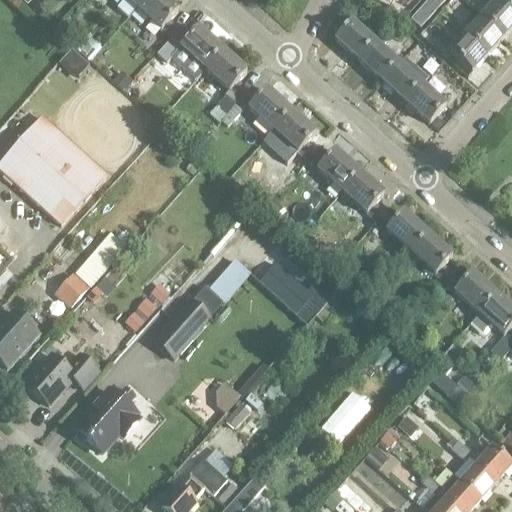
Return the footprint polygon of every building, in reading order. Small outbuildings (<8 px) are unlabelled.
[(125,0),(126,0),(117,11),(127,20),(137,10),(145,0),(125,0)] [(178,13),(163,0),(145,0),(137,10),(161,31),(171,40),(178,32),(168,24),(178,13)] [(420,31),(447,0),(430,0),(410,22),(420,31)] [(511,0),(499,0),(498,1),(511,13),(511,0)] [(511,13),(498,1),(482,19),(504,38),(511,29),(511,13)] [(504,38),(482,19),(476,13),(468,22),(474,28),(466,37),(488,56),(504,38)] [(375,46),(365,37),(356,29),(352,25),(336,42),(360,63),(375,46)] [(187,41),(178,32),(171,40),(156,57),(166,66),(181,50),(205,71),(222,52),(197,30),(187,41)] [(451,40),(459,46),(450,56),(471,75),(488,56),(466,37),(466,38),(459,31),(451,40)] [(375,46),(360,63),(383,84),(399,67),(375,46)] [(247,75),(222,52),(205,71),(230,93),(233,96),(240,102),(247,94),(237,85),(247,75)] [(422,88),(419,85),(409,76),(399,67),(383,84),(407,105),(422,88)] [(422,88),(407,105),(430,127),(446,109),(445,108),(461,90),(452,81),(435,100),(422,88)] [(136,103),(145,94),(136,85),(127,95),(136,103)] [(266,92),(256,103),(247,94),(240,102),(230,113),(223,122),(229,127),(246,108),(249,111),(274,133),(290,114),(266,92)] [(315,136),(290,114),(274,133),(308,164),(315,156),(306,147),(315,136)] [(107,178),(43,121),(0,168),(0,173),(62,229),(107,178)] [(334,154),(325,164),(315,156),(308,164),(343,194),(359,176),(334,154)] [(384,198),(359,176),(343,194),(368,217),(371,219),(357,234),(343,238),(335,247),(347,258),(377,225),(384,217),(375,209),(384,198)] [(279,225),(286,217),(274,207),(267,214),(279,225)] [(403,215),(393,226),(384,217),(377,225),(386,234),(411,256),(428,237),(403,215)] [(112,234),(76,273),(92,287),(128,249),(112,234)] [(452,259),(428,237),(411,256),(435,278),(445,286),(452,278),(443,270),(452,259)] [(174,363),(210,321),(223,307),(225,308),(251,278),(234,264),(208,294),(205,292),(193,306),(190,303),(153,344),(174,363)] [(262,281),(295,314),(312,297),(279,264),(262,281)] [(471,276),(462,287),(452,278),(445,286),(455,295),(479,317),(496,298),(471,276)] [(72,279),(56,297),(71,311),(87,293),(72,279)] [(431,299),(437,292),(431,286),(424,293),(431,299)] [(347,295),(340,290),(313,320),(320,326),(347,295)] [(511,330),(511,312),(496,298),(479,317),(470,328),(482,338),(491,328),(504,339),(511,346),(511,332),(511,330)] [(13,315),(0,330),(0,367),(7,373),(38,338),(13,315)] [(83,393),(99,375),(80,358),(70,369),(64,369),(52,358),(28,385),(31,388),(31,393),(49,409),(72,383),(83,393)] [(502,395),(511,383),(511,364),(506,359),(486,382),(502,395)] [(442,363),(436,371),(440,374),(446,367),(442,363)] [(459,409),(466,402),(466,403),(478,390),(465,379),(454,391),(434,373),(427,380),(459,409)] [(217,376),(193,400),(217,424),(241,400),(217,376)] [(86,443),(101,457),(118,438),(123,442),(138,425),(133,421),(136,418),(127,410),(135,401),(125,392),(117,401),(111,395),(76,434),(78,436),(78,440),(83,444),(86,443)] [(251,412),(256,406),(250,400),(244,407),(251,412)] [(235,433),(250,417),(240,408),(225,424),(235,433)] [(453,441),(450,444),(496,485),(511,467),(492,449),(483,460),(478,456),(475,459),(457,444),(457,445),(453,441)] [(450,444),(446,448),(451,452),(450,453),(468,468),(464,472),(468,476),(461,484),(481,502),(496,485),(450,444)] [(195,503),(202,495),(211,502),(227,484),(203,463),(161,510),(163,511),(191,511),(198,505),(195,503)] [(370,466),(358,482),(396,511),(408,496),(370,466)] [(427,478),(424,482),(457,511),(471,511),(481,502),(461,484),(454,478),(441,492),(438,490),(438,488),(427,478)] [(256,479),(226,511),(244,511),(266,489),(256,479)] [(423,483),(420,487),(435,500),(423,511),(457,511),(424,482),(423,483)] [(225,509),(239,493),(231,487),(217,502),(225,509)]
